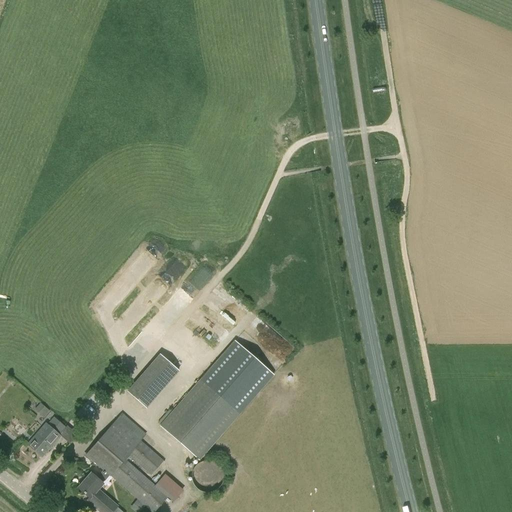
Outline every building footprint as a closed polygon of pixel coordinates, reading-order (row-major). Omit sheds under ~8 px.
[(161,330),(195,293),(187,286),(153,323),(161,330)] [(198,309),(189,320),(220,342),(228,331),(198,309)] [(146,408),(178,371),(159,354),(127,391),(146,408)] [(198,461),(240,414),(202,380),(160,427),(198,461)] [(35,412),(46,416),(49,408),(38,403),(35,412)] [(102,483),(108,476),(109,477),(110,476),(150,511),(154,511),(168,497),(129,463),(132,459),(150,476),(163,461),(140,441),(146,435),(121,413),(85,455),(102,471),(96,478),(102,483)] [(45,424),(27,445),(41,457),(59,436),(58,435),(64,427),(53,418),(46,425),(45,424)] [(62,436),(53,445),(57,449),(66,440),(62,436)] [(191,477),(192,481),(194,486),(197,489),(201,492),(206,493),(210,493),(215,491),(219,488),(221,485),(223,480),(223,475),(222,471),(220,467),(216,464),(212,461),(207,461),(202,462),(198,464),(194,467),(192,472),(191,477)] [(90,473),(84,481),(77,488),(88,498),(86,501),(88,498),(89,499),(96,491),(98,489),(102,483),(96,478),(90,473)] [(88,498),(86,501),(98,511),(122,511),(117,507),(118,506),(98,489),(96,491),(89,499),(88,498)]
